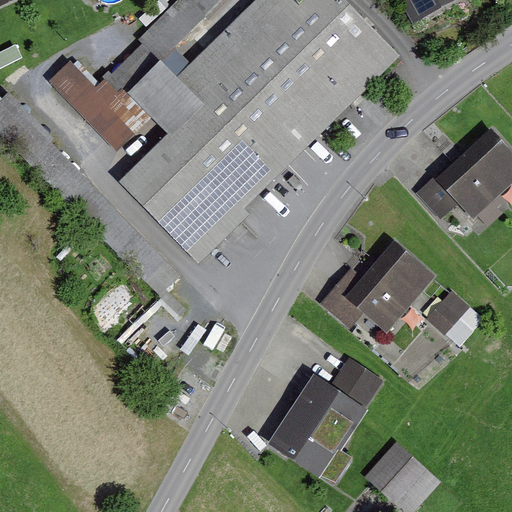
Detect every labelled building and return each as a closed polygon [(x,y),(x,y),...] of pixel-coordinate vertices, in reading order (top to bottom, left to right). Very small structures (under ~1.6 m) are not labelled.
[(125,150),(157,118),(176,137),(127,185),(200,258),(405,55),(350,0),(261,0),(181,80),(165,63),(125,103),(81,59),(57,82),(125,150)] [(403,0),(417,25),(463,0),(403,0)] [(130,54),(103,28),(90,41),(116,68),(130,54)] [(173,262),(15,93),(0,107),(0,121),(151,283),(173,262)] [(451,222),(467,207),(485,226),(511,200),(511,146),(495,129),(425,195),(451,222)] [(361,331),(374,315),(397,334),(443,277),(399,242),(368,280),(354,269),(326,303),(361,331)] [(488,321),(457,292),(433,317),(464,346),(488,321)] [(280,446),(329,476),(389,380),(356,360),(335,392),(319,382),(280,446)] [(420,511),(446,483),(402,444),(371,478),(408,511),(420,511)]
